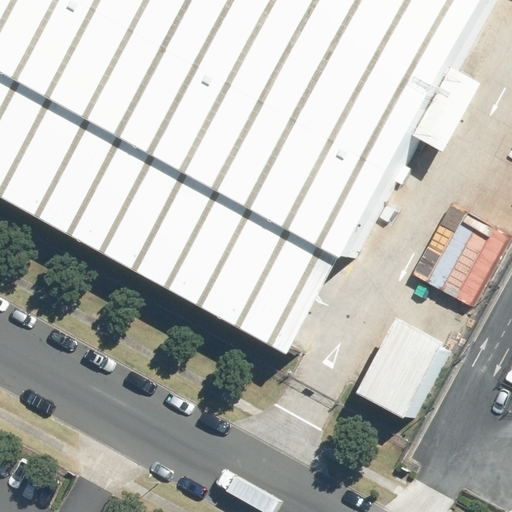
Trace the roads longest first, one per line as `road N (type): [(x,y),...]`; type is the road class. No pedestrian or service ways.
road 1 (unknown): [(282,465),(511,98)]
road 2 (unclassified): [(375,511),(0,325)]
road 3 (unknown): [(433,511),(511,367)]
